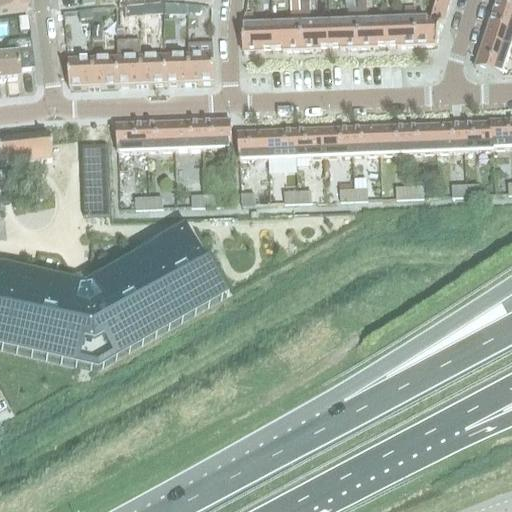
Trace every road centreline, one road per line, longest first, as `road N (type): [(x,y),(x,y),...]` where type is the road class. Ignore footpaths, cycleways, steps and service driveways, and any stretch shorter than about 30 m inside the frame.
road 1 (motorway): [(511,284),(383,370),(334,423)]
road 2 (residential): [(229,102),(452,95)]
road 3 (motorway): [(278,511),(457,416)]
road 4 (motorway): [(511,330),(334,423)]
road 5 (motorway): [(334,423),(172,511)]
road 6 (residential): [(55,108),(229,102)]
